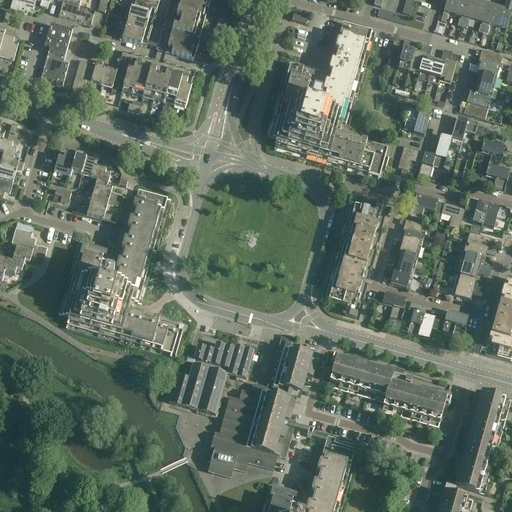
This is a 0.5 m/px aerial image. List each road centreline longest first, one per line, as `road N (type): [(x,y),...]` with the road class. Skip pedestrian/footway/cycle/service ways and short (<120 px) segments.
road 1 (residential): [(505,265),(497,263),(484,310),(475,316),(371,287),(398,199)]
road 2 (tertiary): [(207,159),(178,260),(180,286),(193,298),(275,322)]
road 3 (residential): [(425,39),(467,51),(446,124),(436,124),(428,152),(411,147)]
road 4 (tertiary): [(207,159),(252,0)]
road 5 (tertiary): [(50,114),(207,159)]
road 6 (tertiary): [(330,333),(468,373)]
road 7 (residential): [(445,455),(309,414)]
road 8 (tertiary): [(323,197),(303,182),(207,159)]
road 9 (residential): [(506,203),(402,184),(398,199)]
